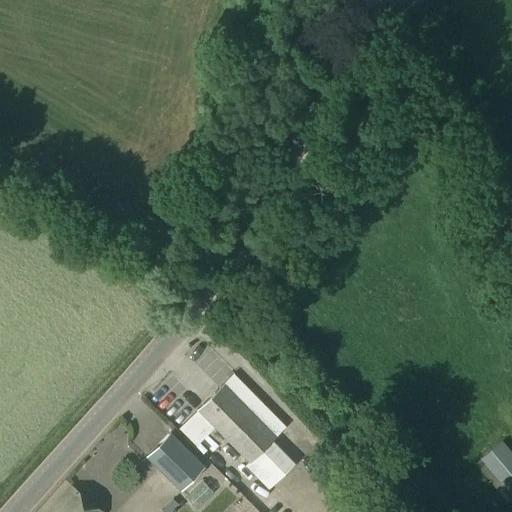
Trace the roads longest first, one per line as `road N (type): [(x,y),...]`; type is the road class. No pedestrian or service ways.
road 1 (tertiary): [(11,511),(176,331),(370,21),(395,0)]
road 2 (track): [(511,166),(467,95),(387,6)]
